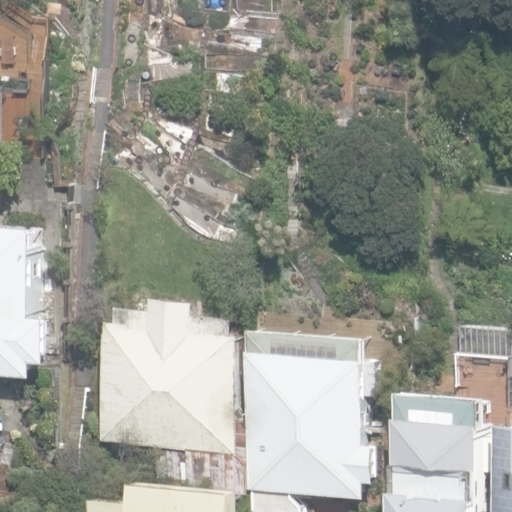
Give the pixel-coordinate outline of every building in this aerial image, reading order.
[(0,371),(40,374),(40,358),(57,359),(60,311),(47,310),(51,220),(2,218),(2,204),(0,203),(0,371)] [(154,474),(245,482),(251,419),(242,418),(250,323),(239,323),(241,306),(204,303),(206,290),(162,286),(161,300),(124,297),(122,315),(113,314),(103,435),(157,440),(154,474)] [(382,326),(263,319),(252,487),(374,495),(375,479),(381,479),(383,443),(375,442),(382,326)] [(404,511),(485,511),(495,393),(414,387),(404,511)] [(243,511),(246,488),(144,480),(142,500),(104,497),(102,511),(243,511)]
